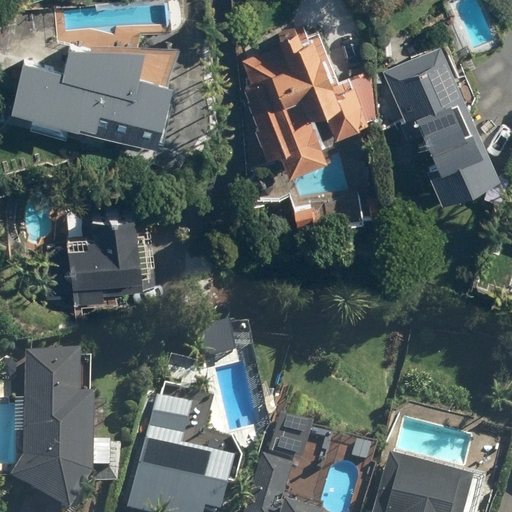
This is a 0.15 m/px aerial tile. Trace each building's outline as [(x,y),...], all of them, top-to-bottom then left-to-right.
[(243,83),(268,154),(281,149),(289,171),(328,157),(312,110),(323,106),(333,135),(369,122),(354,80),(336,86),(315,29),(303,33),(300,23),(280,30),(283,40),(241,55),(250,80),(243,83)] [(69,44),(66,55),(64,64),(23,54),(11,104),(31,108),(27,121),(68,131),(72,118),(158,139),(174,76),(140,68),(142,62),(141,62),(146,42),(69,41),(69,44)] [(441,42),(383,68),(404,116),(398,118),(406,136),(424,128),(437,158),(426,163),(443,200),(500,174),(441,42)] [(144,271),(136,206),(86,212),(88,232),(67,234),(68,240),(42,244),(48,295),(73,292),(74,300),(106,296),(104,276),(144,271)] [(80,357),(25,356),(24,458),(10,481),(60,511),(73,511),(89,487),(119,487),(120,448),(94,448),(95,399),(80,399),(80,357)] [(192,410),(156,400),(125,511),(222,511),(235,465),(181,450),(192,410)] [(264,456),(246,511),(322,511),(323,509),(286,498),(296,466),(264,456)] [(466,511),(474,489),(388,463),(373,511),(466,511)]
